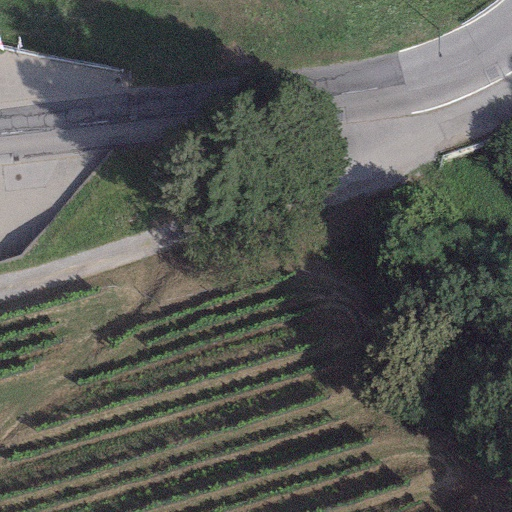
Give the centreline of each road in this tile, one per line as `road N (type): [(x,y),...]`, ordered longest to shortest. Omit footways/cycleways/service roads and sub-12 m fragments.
road 1 (track): [(511,115),(471,142),(0,293)]
road 2 (tertiary): [(511,26),(362,84),(0,129)]
